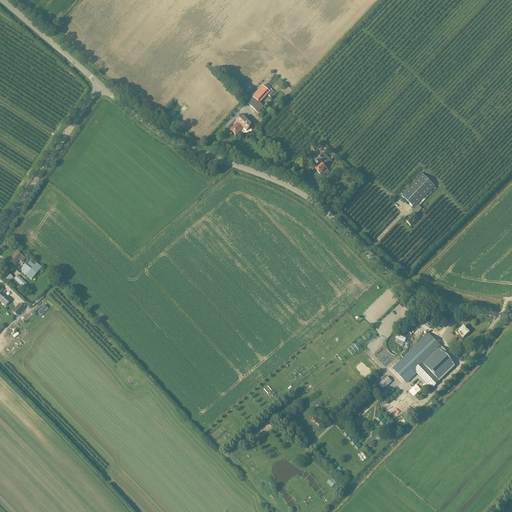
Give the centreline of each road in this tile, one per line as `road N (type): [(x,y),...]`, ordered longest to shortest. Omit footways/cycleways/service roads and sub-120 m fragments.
road 1 (unclassified): [(511,317),(439,302),(404,284),(302,194),(166,138),(100,85)]
road 2 (unclassified): [(0,232),(100,85)]
road 3 (unclassified): [(100,85),(0,0)]
